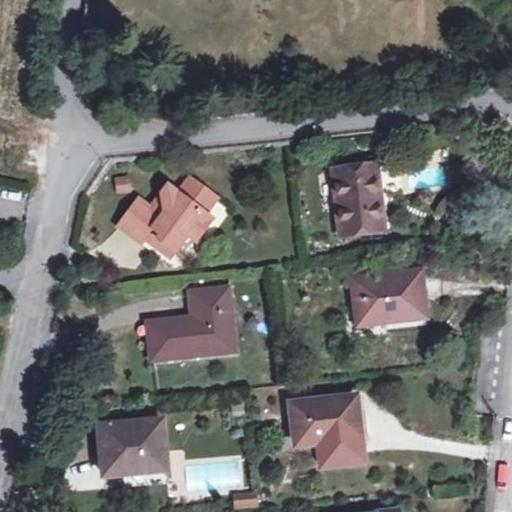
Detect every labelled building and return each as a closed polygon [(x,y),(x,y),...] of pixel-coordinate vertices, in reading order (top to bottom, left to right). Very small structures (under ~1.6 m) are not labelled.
[(382,233),(373,164),(338,168),(346,238),(382,233)] [(131,193),(129,181),(117,183),(119,194),(131,193)] [(158,240),(177,252),(188,236),(199,244),(215,222),(208,216),(219,200),(198,184),(187,186),(181,195),(176,191),(167,191),(153,211),(139,201),(121,227),(145,244),(147,240),(154,231),(161,236),(158,240)] [(154,231),(147,240),(172,259),(177,252),(158,240),(161,236),(154,231)] [(429,322),(423,276),(356,282),(362,329),(429,322)] [(190,295),(193,321),(150,326),(154,363),(236,353),(230,291),(190,295)] [(363,443),(358,404),(297,410),(302,449),(326,445),(328,472),(366,469),(363,443)] [(169,473),(164,428),(106,434),(111,484),(128,482),(128,478),(169,473)] [(257,494),(237,496),(239,508),(259,506),(257,494)]
